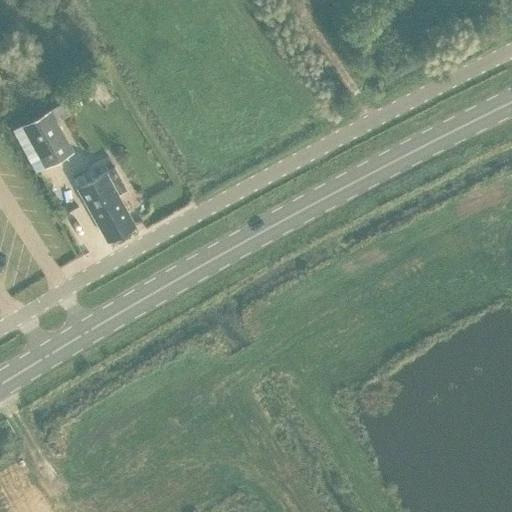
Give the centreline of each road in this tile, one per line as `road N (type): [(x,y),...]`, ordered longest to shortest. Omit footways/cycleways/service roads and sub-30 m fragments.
road 1 (primary): [(0,385),(241,243),(511,101)]
road 2 (unclassified): [(0,328),(184,220),(511,50)]
